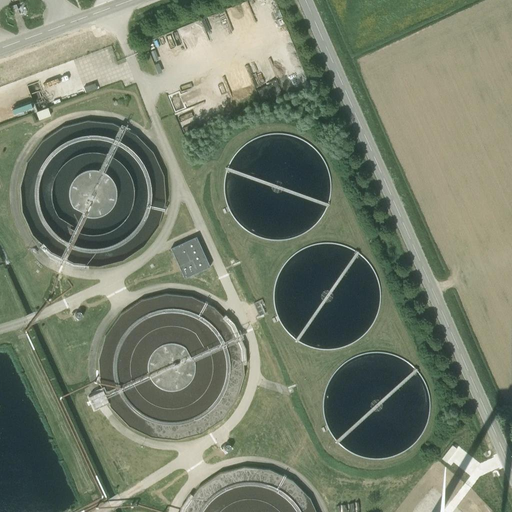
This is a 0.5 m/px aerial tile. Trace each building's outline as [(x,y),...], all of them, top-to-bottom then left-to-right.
[(13,16),(19,14),(15,5),(10,7),(13,16)] [(270,95),(269,92),(263,94),(261,89),(258,90),(260,99),(270,95)] [(48,108),(37,112),(39,120),(50,116),(48,108)] [(196,238),(170,250),(185,281),(210,270),(196,238)] [(452,445),(441,459),(445,462),(456,449),(454,447),(452,445)]
